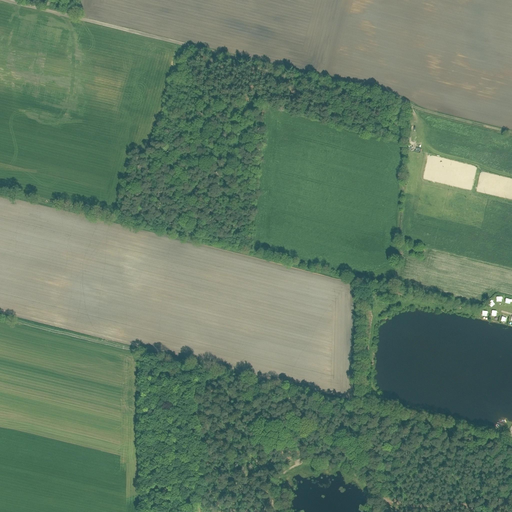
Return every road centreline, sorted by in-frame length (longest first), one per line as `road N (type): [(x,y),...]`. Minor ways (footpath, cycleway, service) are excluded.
road 1 (track): [(511,443),(0,317)]
road 2 (track): [(5,0),(511,132)]
